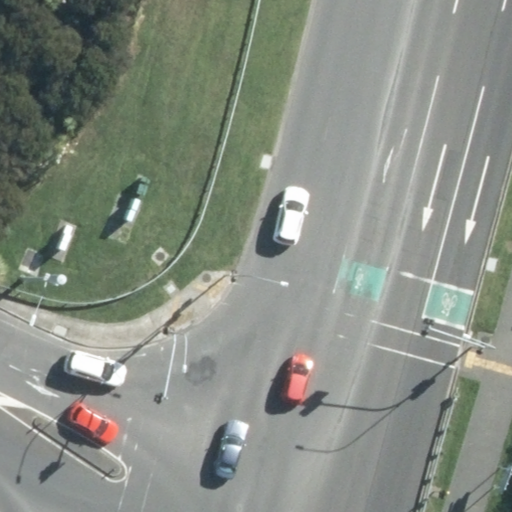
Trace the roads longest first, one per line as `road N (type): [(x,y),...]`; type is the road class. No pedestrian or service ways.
road 1 (secondary): [(429,0),(304,462)]
road 2 (secondary): [(0,354),(304,462)]
